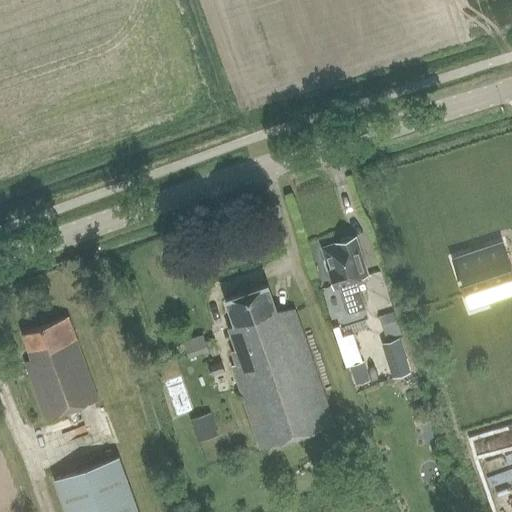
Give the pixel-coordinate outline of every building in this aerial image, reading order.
[(355,237),(322,248),(334,285),(339,284),(348,313),(365,308),(355,279),(367,275),(355,237)] [(463,293),(511,276),(511,272),(502,242),(452,259),(463,293)] [(259,450),(332,424),(293,310),(274,310),(265,286),(224,301),(233,325),(226,327),(234,349),(228,351),(233,364),(229,366),(259,450)] [(394,312),(378,317),(385,339),(400,334),(394,312)] [(44,417),(96,398),(66,317),(19,334),(28,358),(23,360),(44,417)] [(208,332),(189,338),(195,356),(215,349),(208,332)] [(395,340),(378,346),(389,379),(406,373),(395,340)] [(220,361),(208,366),(211,376),(224,372),(220,361)] [(363,363),(349,368),(355,386),(369,381),(363,363)] [(209,414),(191,420),(198,441),(217,435),(209,414)] [(64,511),(139,511),(119,455),(52,479),(64,511)]
